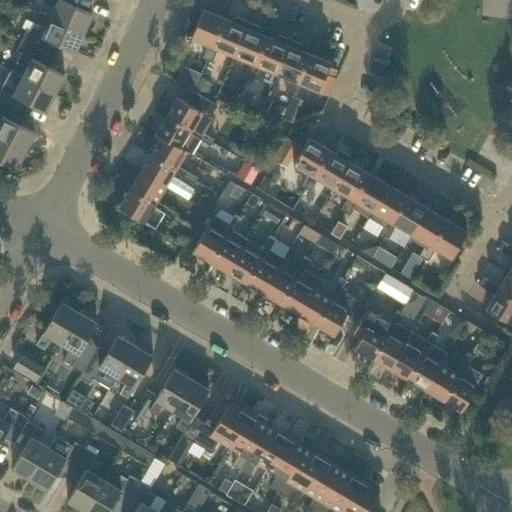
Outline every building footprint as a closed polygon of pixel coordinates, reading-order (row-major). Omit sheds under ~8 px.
[(92,13),(61,0),(43,0),(43,2),(55,7),(50,17),(84,32),(92,13)] [(213,46),(225,18),(203,9),(191,36),(208,44),(205,50),(215,54),(218,48),(213,46)] [(234,54),(248,21),(235,15),(232,21),(225,18),(213,46),(218,48),(234,54)] [(75,51),(84,32),(50,17),(46,28),(34,22),(30,31),(27,30),(22,40),(48,52),(53,41),(75,51)] [(259,32),(261,26),(248,21),(234,54),(250,61),(247,68),(257,72),(260,65),(255,63),(267,35),(259,32)] [(276,72),(290,38),(277,33),(275,39),(267,35),(255,63),(260,65),(276,72)] [(301,49),(303,44),(290,38),(276,72),(292,79),(289,86),(299,90),(302,83),(297,81),(309,53),(301,49)] [(11,69),(11,70),(13,71),(22,76),(34,81),(55,92),(64,74),(50,67),(43,63),(48,52),(22,40),(17,50),(20,51),(16,60),(18,61),(16,65),(13,71),(11,69)] [(212,61),(215,54),(205,50),(202,57),(212,61)] [(326,73),(331,62),(309,53),(297,81),(302,83),(319,90),(326,73)] [(254,79),(257,72),(247,68),(244,75),(254,79)] [(1,88),(0,90),(0,100),(19,110),(24,100),(46,111),(55,92),(34,81),(22,76),(13,71),(11,70),(2,87),(1,88)] [(329,94),(336,78),(326,73),(319,90),(329,94)] [(237,82),(225,78),(220,89),(233,94),(237,82)] [(296,96),(299,90),(289,86),(287,92),(296,96)] [(200,138),(204,132),(213,117),(177,96),(166,114),(192,130),(191,133),(200,138)] [(13,121),(19,110),(0,100),(0,136),(26,150),(35,132),(13,121)] [(191,133),(192,130),(166,114),(155,132),(161,135),(182,147),(191,133)] [(274,139),(280,125),(269,120),(262,134),(274,139)] [(210,144),(214,138),(204,132),(200,138),(210,144)] [(182,147),(161,135),(151,152),(177,168),(175,171),(185,177),(188,171),(178,165),(187,150),(182,147)] [(0,159),(16,168),(26,150),(0,136),(0,159)] [(313,175),(329,149),(309,136),(293,162),(309,172),(305,178),(314,184),(318,177),(313,175)] [(286,166),(298,145),(286,138),(274,158),(286,166)] [(333,186),(349,160),(329,149),(313,175),(318,177),(333,186)] [(175,171),(177,168),(151,152),(140,170),(166,186),(175,171)] [(353,198),(368,172),(349,160),(333,186),(348,195),(344,202),(353,207),(357,201),(353,198)] [(158,200),(166,186),(140,170),(130,188),(156,203),(154,206),(164,212),(167,206),(158,200)] [(194,183),(198,177),(188,171),(185,177),(194,183)] [(368,216),(388,183),(368,172),(353,198),(357,201),(353,207),(368,216)] [(310,190),(314,184),(305,178),(301,185),(310,190)] [(232,196),(238,187),(229,181),(223,190),(232,196)] [(392,221),(407,195),(388,183),(368,216),(383,225),(392,230),(396,224),(392,221)] [(154,206),(156,203),(130,188),(119,206),(145,221),(154,206)] [(269,200),(256,193),(251,203),(264,209),(269,200)] [(411,233),(427,207),(407,195),(392,221),(396,224),(411,233)] [(283,211),(269,202),(263,212),(277,220),(283,211)] [(349,213),(353,207),(344,202),(341,208),(349,213)] [(173,218),(177,212),(167,206),(164,212),(173,218)] [(431,245),(446,218),(427,207),(411,233),(426,242),(423,248),(432,254),(435,247),(431,245)] [(229,223),(229,222),(214,213),(192,250),(211,260),(226,234),(229,236),(235,226),(229,223)] [(241,217),(238,215),(235,213),(229,222),(229,223),(235,226),(241,217)] [(451,257),(467,231),(446,218),(431,245),(435,247),(451,257)] [(316,242),(321,233),(304,223),(299,232),(316,242)] [(389,237),(392,230),(383,225),(380,231),(389,237)] [(226,234),(211,260),(228,271),(247,239),(233,230),(229,236),(226,234)] [(276,237),(273,236),(270,234),(264,244),(270,247),(276,237)] [(247,239),(228,271),(246,281),(261,255),(264,257),(269,248),(270,247),(264,244),(262,247),(247,239)] [(507,254),(511,245),(504,240),(499,249),(507,254)] [(394,257),(376,246),(372,254),(391,265),(394,257)] [(261,255),(246,281),(263,292),(279,266),(284,257),(269,248),(264,257),(261,255)] [(428,260),(432,254),(423,248),(419,255),(428,260)] [(311,258),(308,256),(305,255),(299,264),(305,268),(311,258)] [(299,278),(305,268),(299,264),(293,274),(279,266),(263,292),(281,302),(296,276),(299,278)] [(296,276),(281,302),(298,312),(314,286),(319,278),(304,269),(299,278),(296,276)] [(401,277),(386,270),(379,281),(393,290),(401,277)] [(491,280),(486,288),(495,293),(497,289),(511,298),(511,274),(507,272),(499,285),(491,280)] [(346,279),(343,277),(340,275),(334,285),(340,289),(346,279)] [(486,288),(491,280),(483,275),(478,284),(486,288)] [(334,299),(340,289),(334,285),(328,295),(314,286),(298,312),(316,323),(331,297),(334,299)] [(334,334),(355,298),(340,289),(334,299),(331,297),(316,323),(334,334)] [(511,298),(497,289),(495,293),(486,307),(511,322),(511,298)] [(413,290),(407,301),(417,307),(424,296),(413,290)] [(442,320),(449,309),(431,299),(425,309),(442,320)] [(61,342),(79,311),(61,301),(45,329),(43,332),(37,343),(44,348),(51,337),(61,342)] [(391,319),(389,323),(366,309),(353,331),(361,336),(355,346),(373,357),(388,331),(392,332),(397,323),(391,319)] [(403,313),(400,311),(397,309),(391,319),(397,323),(392,332),(388,331),(373,357),(390,367),(406,341),(411,331),(397,323),(403,313)] [(71,325),(61,342),(70,348),(64,359),(69,362),(72,364),(83,370),(89,359),(95,349),(84,343),(97,322),(79,311),(71,325)] [(432,330),(426,340),(432,343),(438,334),(435,332),(432,330)] [(406,341),(390,367),(408,378),(423,351),(427,353),(432,343),(426,340),(412,331),(411,331),(406,341)] [(117,376),(135,344),(117,334),(106,353),(96,347),(95,349),(89,359),(79,376),(90,382),(93,377),(110,387),(117,376)] [(441,362),(447,352),(432,343),(427,353),(423,351),(408,378),(425,388),(441,362)] [(134,386),(153,355),(135,344),(117,376),(126,381),(120,392),(128,397),(134,386)] [(467,364),(473,355),(467,351),(461,361),(467,364)] [(36,381),(44,367),(23,354),(15,368),(36,381)] [(462,374),(467,365),(467,364),(461,361),(455,370),(441,362),(425,388),(443,398),(458,372),(462,374)] [(461,409),(482,374),(467,365),(462,374),(458,372),(443,398),(461,409)] [(173,409),(191,378),(174,367),(155,399),(149,410),(156,414),(163,403),(173,409)] [(184,430),(209,388),(191,378),(173,409),(182,415),(176,426),(184,430)] [(229,446),(249,412),(230,401),(203,447),(211,452),(219,439),(229,446)] [(14,442),(28,417),(10,406),(3,419),(0,417),(0,441),(3,436),(14,442)] [(112,426),(121,432),(133,411),(124,406),(112,426)] [(240,469),(268,423),(249,412),(229,446),(240,452),(232,464),(240,469)] [(266,468),(286,434),(268,423),(240,469),(249,474),(256,461),(266,468)] [(39,440),(45,429),(37,425),(31,436),(12,467),(30,478),(49,446),(39,440)] [(194,441),(182,434),(168,458),(179,465),(180,463),(194,441)] [(278,491),(305,445),(286,434),(266,468),(277,474),(269,486),(278,491)] [(69,474),(85,447),(75,441),(72,445),(65,441),(58,452),(49,446),(30,478),(48,488),(59,468),(69,474)] [(304,490),(323,456),(305,445),(278,491),(286,496),(293,483),(304,490)] [(93,458),(96,453),(85,447),(69,474),(79,480),(67,500),(85,510),(104,479),(94,473),(100,462),(93,458)] [(312,511),(315,511),(342,467),(323,456),(304,490),(314,496),(307,508),(312,511)] [(341,511),(360,478),(342,467),(315,511),(326,511),(330,506),(341,511)] [(130,474),(127,478),(120,474),(113,484),(104,479),(85,510),(87,511),(107,511),(114,501),(124,507),(140,480),(130,474)] [(366,511),(380,490),(360,478),(341,511),(366,511)] [(148,490),(150,486),(140,480),(124,507),(132,511),(158,511),(159,511),(149,505),(155,495),(148,490)] [(195,511),(197,510),(186,503),(182,510),(175,506),(171,511),(159,511),(158,511),(195,511)]
